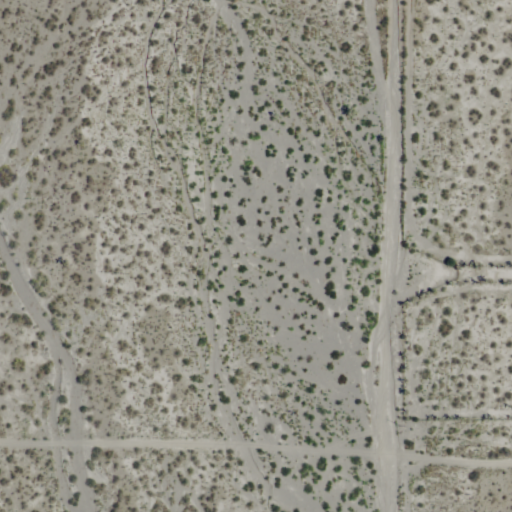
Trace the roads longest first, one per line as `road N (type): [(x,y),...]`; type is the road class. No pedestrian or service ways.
road 1 (residential): [(391,511),(395,0)]
road 2 (residential): [(391,457),(511,457)]
